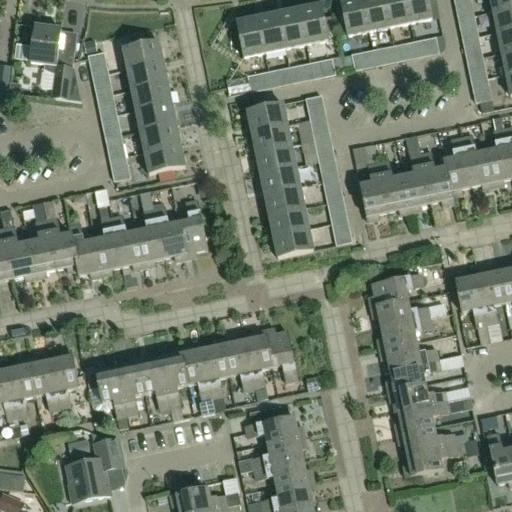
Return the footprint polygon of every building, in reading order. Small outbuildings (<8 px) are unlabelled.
[(369,36),(361,0),(358,0),(340,4),(348,40),(369,36)] [(389,32),(382,0),(361,0),(369,36),(389,32)] [(404,0),(382,0),(389,32),(410,27),(404,0)] [(427,0),(404,0),(410,27),(432,23),(427,0)] [(427,0),(432,23),(439,22),(434,0),(427,0)] [(469,0),(465,0),(454,2),(458,23),(474,20),(469,0)] [(511,0),(488,0),(492,16),(511,11),(511,0)] [(298,12),(306,49),(327,44),(320,8),(298,12)] [(511,11),(492,16),(497,37),(511,33),(511,11)] [(306,49),(298,12),(278,16),(285,53),(306,49)] [(278,16),(257,20),(265,57),(285,53),(278,16)] [(265,57),(257,20),(236,25),(243,61),(265,57)] [(478,40),(474,20),(458,23),(462,44),(478,40)] [(51,102),(81,106),(74,65),(58,63),(62,33),(35,29),(30,67),(44,68),(44,72),(51,76),(55,76),(51,102)] [(511,33),(497,37),(501,57),(511,55),(511,33)] [(445,47),(444,40),(435,42),(438,57),(442,55),(445,52),(445,47)] [(483,61),(478,40),(462,44),(467,64),(483,61)] [(93,42),(83,44),(86,55),(95,53),(94,45),(93,42)] [(127,73),(163,66),(159,44),(122,52),(127,73)] [(423,44),(414,46),(417,62),(426,60),(423,44)] [(403,48),(394,50),(397,66),(406,64),(403,48)] [(376,70),(385,68),(382,53),(373,54),(376,70)] [(511,55),(501,57),(505,78),(511,76),(511,55)] [(93,80),(108,77),(104,56),(89,59),(93,80)] [(352,59),(355,74),(363,73),(360,57),(352,59)] [(331,63),(334,79),(343,77),(340,61),(331,63)] [(483,61),(467,64),(471,85),(487,82),(492,81),(489,67),(484,68),(483,61)] [(318,82),(321,81),(318,65),(309,67),(312,83),(318,82)] [(0,66),(0,93),(7,94),(10,67),(0,66)] [(163,66),(127,73),(131,93),(168,86),(163,66)] [(292,87),(300,85),(297,70),(289,71),(292,87)] [(272,91),(280,89),(277,74),(268,75),(272,91)] [(108,77),(93,80),(97,100),(112,97),(108,77)] [(250,96),(259,94),(256,78),(247,80),(250,94),(250,96)] [(487,82),(471,85),(476,107),(480,106),(482,116),(493,113),(487,82)] [(168,86),(131,93),(135,114),(172,107),(168,86)] [(112,97),(97,100),(101,121),(116,118),(112,97)] [(176,128),(172,107),(135,114),(139,135),(176,128)] [(251,136),(287,129),(283,108),(247,115),(251,136)] [(326,121),(324,113),(308,116),(310,124),(326,121)] [(121,139),(116,118),(101,121),(106,142),(121,139)] [(493,121),(495,134),(503,133),(500,119),(493,121)] [(176,128),(139,135),(143,156),(180,148),(176,128)] [(291,150),(287,129),(251,136),(256,157),(291,150)] [(493,193),(485,154),(475,156),(471,139),(469,129),(459,131),(461,141),(461,142),(471,191),(481,188),(483,195),(493,193)] [(511,131),(503,133),(511,176),(511,131)] [(511,182),(511,176),(503,133),(495,134),(493,135),(496,152),(485,154),(493,193),(504,191),(503,184),(511,182)] [(330,142),(329,134),(312,137),(314,145),(330,142)] [(445,171),(444,171),(434,173),(427,137),(416,139),(420,158),(430,208),(441,205),(442,211),(453,209),(452,201),(451,201),(445,171)] [(121,139),(106,142),(110,162),(125,159),(121,139)] [(471,191),(461,142),(450,144),(453,161),(443,163),(444,171),(445,171),(451,201),(452,201),(461,199),(460,193),(471,191)] [(184,170),(180,148),(143,156),(148,178),(184,170)] [(374,148),(364,150),(368,169),(378,167),(374,148)] [(291,150),(256,157),(260,178),(296,171),(291,150)] [(333,155),(317,158),(318,166),(335,163),(333,156),(333,155)] [(420,158),(410,160),(414,178),(403,180),(410,217),(421,215),(420,210),(430,208),(420,158)] [(125,159),(110,162),(114,184),(129,181),(125,159)] [(410,217),(403,180),(392,182),(388,165),(378,167),(388,216),(398,214),(400,220),(410,217)] [(388,216),(378,167),(368,169),(371,186),(359,189),(367,226),(379,224),(378,218),(388,216)] [(300,192),(296,171),(260,178),(264,199),(300,192)] [(321,178),(322,187),(339,183),(337,175),(321,178)] [(207,186),(198,188),(200,199),(209,197),(207,186)] [(304,212),(300,192),(264,199),(268,220),(304,212)] [(147,232),(136,234),(144,272),(154,269),(153,265),(164,262),(154,212),(151,194),(140,196),(143,215),(147,232)] [(343,204),(341,196),(325,199),(327,208),(343,204)] [(56,221),(52,203),(42,205),(46,223),(56,221)] [(179,225),(186,263),(197,261),(195,255),(207,253),(197,203),(186,206),(190,223),(179,225)] [(104,241),(94,243),(102,280),(112,278),(111,273),(121,271),(111,221),(109,222),(107,209),(98,211),(101,223),(104,241)] [(164,210),(154,212),(164,262),(174,260),(175,265),(186,263),(179,225),(167,228),(164,210)] [(36,283),(28,245),(17,247),(14,230),(10,212),(0,214),(4,232),(3,232),(13,282),(24,280),(25,285),(36,283)] [(304,212),(268,220),(272,240),(308,233),(304,212)] [(346,217),(329,220),(331,228),(347,225),(346,217)] [(121,219),(111,221),(121,271),(132,269),(133,274),(144,272),(136,234),(125,237),(121,219)] [(56,221),(46,223),(56,273),(67,271),(68,276),(77,274),(78,279),(79,279),(69,230),(70,237),(59,239),(56,221)] [(38,243),(28,245),(36,283),(46,281),(45,275),(56,273),(46,223),(35,225),(38,243)] [(79,227),(69,230),(79,279),(90,277),(91,282),(102,280),(94,243),(83,245),(79,227)] [(13,282),(3,232),(0,232),(0,290),(4,290),(2,284),(13,282)] [(313,254),(308,233),(272,240),(277,261),(313,254)] [(350,238),(333,241),(335,249),(351,246),(350,238)] [(508,267),(497,269),(505,307),(511,305),(511,272),(509,273),(508,267)] [(505,307),(497,269),(487,271),(488,278),(477,280),(488,329),(498,327),(495,309),(505,307)] [(488,329),(477,280),(467,282),(465,276),(454,278),(462,316),(473,314),(477,331),(488,329)] [(370,312),(408,304),(406,293),(423,290),(421,279),(372,289),(374,300),(368,301),(370,312)] [(408,304),(370,312),(372,322),(378,321),(380,331),(430,321),(428,311),(410,314),(408,304)] [(445,306),(432,307),(434,330),(447,329),(445,306)] [(497,313),(502,341),(511,339),(511,312),(511,310),(497,313)] [(430,321),(380,331),(383,342),(377,343),(379,354),(417,346),(414,335),(432,332),(430,321)] [(274,330),(265,332),(273,371),(282,369),(286,386),(297,384),(286,335),(276,337),(274,330)] [(273,371),(265,332),(253,335),(254,341),(244,343),(255,393),(265,391),(261,373),(273,371)] [(233,339),(222,341),(230,379),(241,377),(245,395),(255,393),(244,343),(234,346),(233,339)] [(212,350),(202,352),(215,409),(214,409),(215,416),(223,414),(222,412),(228,411),(227,405),(224,405),(219,382),(230,379),(222,341),(211,344),(212,350)] [(419,357),(417,346),(379,354),(381,364),(387,363),(389,374),(439,363),(436,353),(419,357)] [(215,409),(202,352),(192,354),(191,348),(180,350),(187,388),(199,386),(204,411),(214,409),(215,409)] [(170,359),(160,361),(170,410),(180,408),(177,391),(187,388),(180,350),(169,353),(170,359)] [(61,361),(50,364),(60,413),(70,411),(67,394),(78,391),(70,353),(60,355),(61,361)] [(148,357),(137,359),(145,397),(156,395),(160,413),(170,410),(160,361),(149,363),(148,357)] [(128,368),(118,370),(128,419),(139,417),(135,399),(145,397),(137,359),(127,361),(128,368)] [(38,360),(28,362),(35,400),(46,398),(49,415),(60,413),(50,364),(39,366),(38,360)] [(35,400),(28,362),(18,364),(19,370),(8,372),(18,421),(28,419),(24,402),(35,400)] [(439,363),(389,374),(391,384),(385,385),(388,396),(425,388),(423,377),(441,374),(439,363)] [(128,419),(118,370),(107,372),(106,366),(94,368),(96,375),(86,378),(89,393),(99,391),(102,406),(114,404),(117,421),(128,419)] [(18,421),(8,372),(0,373),(0,407),(4,406),(7,423),(18,421)] [(308,394),(316,393),(314,380),(306,382),(308,394)] [(428,399),(425,388),(388,396),(390,407),(396,405),(398,416),(447,406),(445,395),(428,399)] [(255,393),(257,404),(267,401),(265,391),(255,393)] [(447,406),(398,416),(400,427),(394,428),(396,439),(434,431),(432,420),(450,416),(447,406)] [(267,449),(305,441),(303,431),(297,432),(295,420),(283,423),(280,409),(249,415),(252,429),(244,430),(247,442),(265,438),(267,449)] [(180,419),(181,440),(217,438),(216,418),(201,419),(201,418),(180,419)] [(511,490),(511,453),(511,451),(502,453),(497,426),(501,425),(500,418),(482,421),(486,438),(488,437),(498,488),(509,486),(510,491),(511,490)] [(127,422),(118,424),(120,433),(129,432),(127,422)] [(141,427),(145,451),(170,446),(166,422),(141,427)] [(22,438),(29,437),(27,427),(20,429),(22,438)] [(21,438),(19,429),(9,431),(11,441),(21,438)] [(434,431),(396,439),(398,449),(405,448),(407,458),(456,448),(454,438),(437,441),(434,431)] [(111,444),(103,446),(101,439),(91,435),(94,448),(97,464),(67,470),(70,488),(68,489),(72,507),(110,499),(105,474),(117,472),(111,444)] [(305,441),(267,449),(269,460),(251,464),(254,474),(304,463),(301,453),(307,452),(305,441)] [(464,446),(467,457),(477,455),(475,444),(464,446)] [(26,445),(25,457),(34,458),(38,454),(38,445),(26,445)] [(456,448),(407,458),(409,469),(403,470),(405,481),(421,478),(423,491),(457,485),(454,471),(443,474),(441,463),(458,459),(456,448)] [(304,463),(254,474),(256,485),(274,481),(276,491),(314,483),(312,473),(306,474),(304,463)] [(13,467),(13,483),(35,484),(35,468),(13,467)] [(314,483),(276,491),(278,500),(247,507),(247,511),(283,511),(313,506),(310,495),(316,494),(314,483)] [(178,511),(222,511),(243,508),(243,507),(241,507),(238,497),(227,499),(210,503),(208,492),(170,500),(172,511),(178,510),(178,511)] [(0,501),(0,511),(22,511),(25,505),(3,495),(0,501)]
